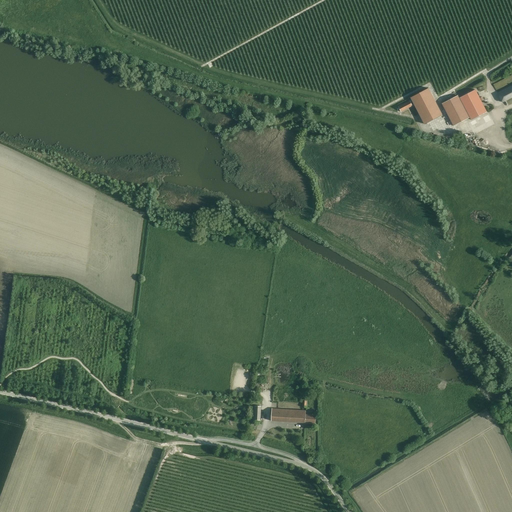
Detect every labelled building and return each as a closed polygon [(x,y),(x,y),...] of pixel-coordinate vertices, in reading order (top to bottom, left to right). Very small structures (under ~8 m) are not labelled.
[(511,85),(498,93),(502,102),(511,97),(511,85)] [(424,124),(442,115),(428,88),(411,97),(424,124)] [(458,95),(442,103),(454,126),(470,117),(471,120),(487,112),(475,89),(459,98),(458,95)] [(398,106),(401,111),(412,106),(409,101),(398,106)] [(306,414),(306,411),(272,408),(271,421),(305,423),(315,424),(316,415),(306,414)]
